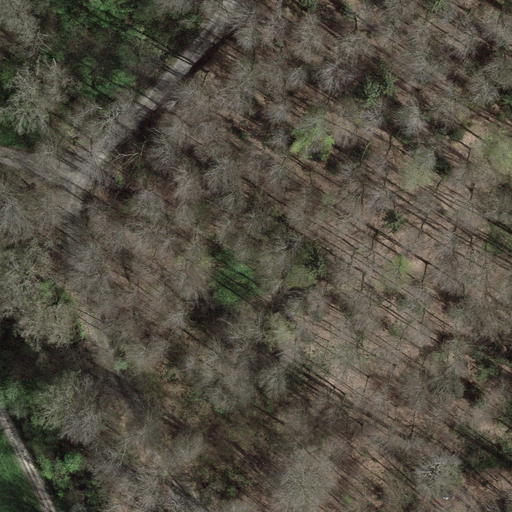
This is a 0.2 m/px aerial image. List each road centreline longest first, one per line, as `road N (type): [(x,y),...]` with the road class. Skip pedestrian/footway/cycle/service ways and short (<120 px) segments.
road 1 (track): [(66,173),(93,321),(157,457),(199,511)]
road 2 (track): [(223,15),(150,110),(66,173),(0,152)]
road 3 (track): [(0,404),(54,511)]
